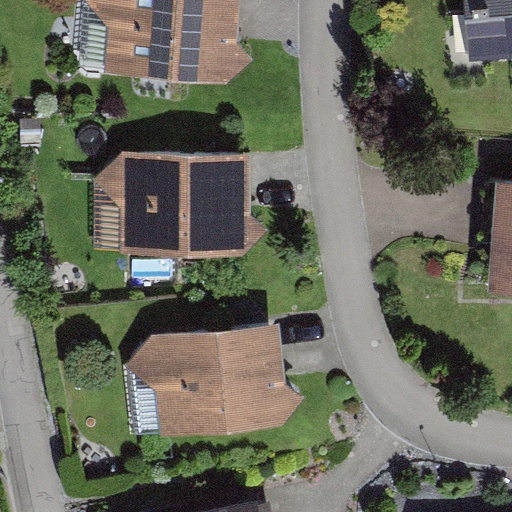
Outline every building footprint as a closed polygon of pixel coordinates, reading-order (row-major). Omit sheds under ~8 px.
[(96,0),(109,19),(106,63),(148,66),(169,67),(180,68),(200,69),(228,71),(254,50),(238,34),(240,0),(96,0)] [(511,0),(465,0),(471,52),(511,48),(511,0)] [(251,142),(123,143),(123,147),(94,175),(124,201),(124,244),(244,243),(269,221),(252,204),(251,142)] [(489,282),(511,284),(511,169),(498,169),(489,282)] [(280,313),(152,327),(153,330),(126,361),(159,384),(163,427),(283,414),(305,389),(287,375),(280,313)] [(262,511),(257,487),(138,511),(262,511)]
